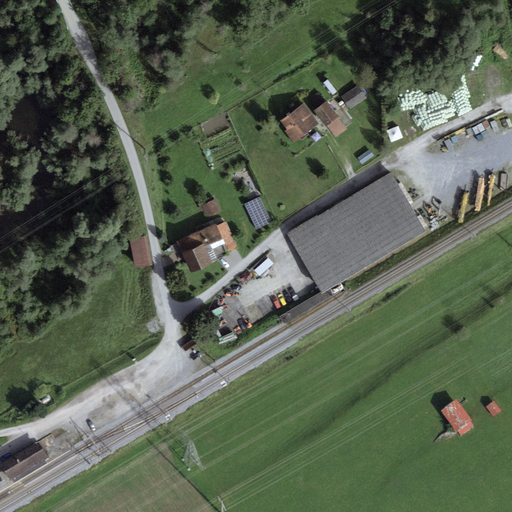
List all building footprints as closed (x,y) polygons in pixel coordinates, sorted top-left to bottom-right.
[(341,97),(350,109),(367,98),(357,85),(341,97)] [(347,130),(326,101),(315,110),(335,138),(347,130)] [(295,141),(319,124),(304,103),(280,121),(287,130),(285,132),(293,143),(295,141)] [(401,128),(392,130),(394,140),(403,138),(401,128)] [(391,172),(286,234),(321,293),(426,231),(391,172)] [(259,197),(244,204),(257,231),(272,224),(259,197)] [(202,206),(208,217),(220,211),(214,199),(202,206)] [(227,222),(217,226),(224,244),(229,253),(239,249),(227,222)] [(216,224),(198,232),(207,252),(224,244),(217,226),(216,224)] [(198,232),(176,241),(190,273),(212,264),(207,252),(198,232)] [(153,266),(147,236),(129,239),(135,270),(153,266)] [(285,323),(320,303),(315,295),(280,315),(285,323)] [(472,421),(456,399),(440,411),(456,432),(458,431),(461,436),(474,426),(470,422),(472,421)] [(502,411),(493,401),(486,407),(494,417),(502,411)] [(1,464),(11,481),(48,458),(38,442),(1,464)]
